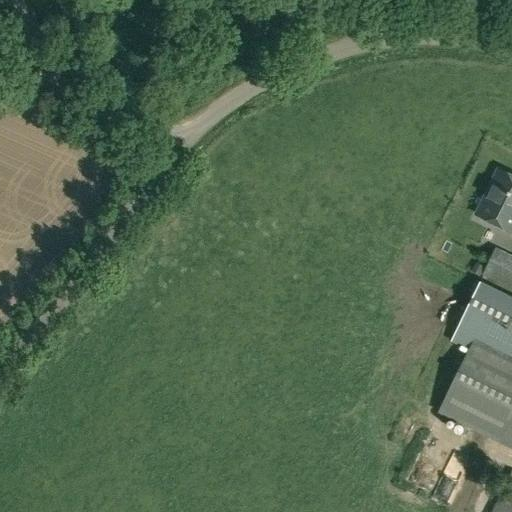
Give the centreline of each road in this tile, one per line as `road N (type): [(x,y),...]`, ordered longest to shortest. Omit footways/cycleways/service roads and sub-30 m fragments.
road 1 (unclassified): [(511,41),(448,32),(341,48),(254,82),(166,143)]
road 2 (unclassified): [(0,354),(110,228),(166,143)]
road 3 (unclassified): [(166,143),(39,69),(6,0)]
